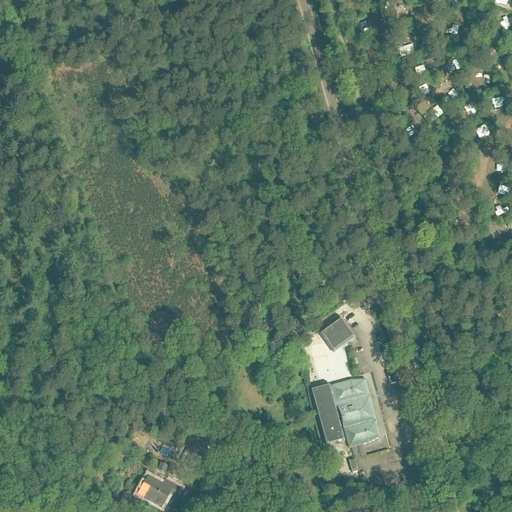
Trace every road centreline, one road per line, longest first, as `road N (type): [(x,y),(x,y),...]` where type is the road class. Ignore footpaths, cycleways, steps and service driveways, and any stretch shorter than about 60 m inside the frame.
road 1 (tertiary): [(452,511),(303,0)]
road 2 (unknown): [(451,202),(385,0)]
